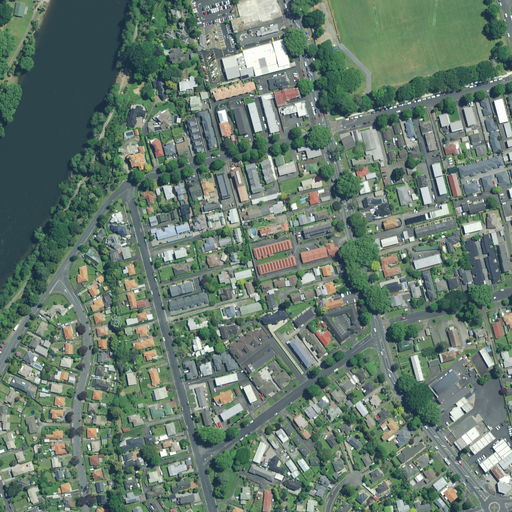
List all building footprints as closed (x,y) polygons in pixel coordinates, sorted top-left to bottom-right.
[(279,12),(276,0),(252,0),(243,2),(242,0),(233,3),(237,15),(238,19),(240,18),(241,23),(243,22),(244,24),(243,25),(243,28),(247,27),(246,24),(259,20),(260,23),(272,20),(270,14),(279,12)] [(26,4),(17,2),(14,16),(23,18),(26,4)] [(326,17),(321,2),(314,4),(319,19),(326,17)] [(181,21),(180,19),(181,18),(180,15),(179,15),(177,8),(170,10),(174,23),(181,21)] [(186,36),(184,28),(185,27),(183,22),(178,23),(180,29),(179,29),(180,32),(177,33),(179,38),(186,36)] [(261,30),(258,31),(258,32),(257,32),(258,36),(262,35),(262,36),(267,34),(276,32),(280,31),(278,24),(274,25),(265,28),(261,28),(261,30)] [(165,33),(168,40),(172,39),(173,40),(176,39),(173,30),(169,31),(169,32),(165,33)] [(206,36),(200,36),(201,44),(196,45),(198,52),(202,51),(204,49),(206,47),(206,44),(207,44),(206,36)] [(274,42),(243,50),(248,67),(241,69),(243,78),(252,76),(291,66),(284,38),(274,41),(274,42)] [(183,57),(179,47),(170,51),(172,54),(169,55),(173,65),(182,61),(180,58),(183,57)] [(196,52),(190,54),(192,62),(199,61),(196,52)] [(236,56),(223,59),(228,79),(241,76),(236,56)] [(285,74),(273,77),(276,88),(288,85),(285,74)] [(180,82),(181,90),(178,91),(179,95),(193,93),(193,89),(194,89),(194,88),(198,87),(197,79),(195,79),(195,78),(194,77),(193,77),(192,77),(191,77),(190,78),(191,81),(180,82)] [(252,80),(211,91),(213,99),(254,88),(252,80)] [(296,86),(274,92),(277,100),(298,95),(296,86)] [(162,88),(158,90),(162,99),(167,97),(162,88)] [(259,95),(269,132),(277,130),(268,93),(259,95)] [(196,98),(196,97),(190,97),(190,100),(188,100),(188,107),(190,107),(191,111),(202,110),(202,104),(201,104),(200,97),(196,98)] [(492,114),(488,98),(481,100),(484,109),(482,109),(484,116),(492,114)] [(508,121),(502,99),(494,101),(500,123),(508,121)] [(252,101),(246,102),(253,130),(260,129),(252,101)] [(305,103),(287,107),(284,109),(285,110),(284,110),(285,114),(288,113),(288,114),(298,111),(300,116),(308,114),(305,103)] [(135,120),(136,118),(137,119),(137,117),(140,118),(141,116),(144,117),(146,111),(140,110),(141,107),(137,105),(136,109),(132,108),(128,121),(129,121),(127,127),(134,129),(135,124),(136,125),(137,121),(135,120)] [(240,105),(232,108),(238,133),(247,131),(240,105)] [(473,107),(465,109),(469,126),(477,124),(473,107)] [(154,126),(148,127),(149,134),(155,133),(156,132),(162,130),(162,131),(166,127),(168,129),(172,125),(166,118),(171,115),(168,109),(161,112),(161,113),(159,111),(152,118),(156,122),(159,120),(161,123),(163,124),(160,126),(154,127),(154,126)] [(449,125),(446,114),(439,116),(442,127),(449,125)] [(494,121),(493,118),(485,120),(488,132),(494,131),(496,130),(495,127),(496,126),(495,120),(494,121)] [(227,120),(218,122),(220,134),(229,132),(227,120)] [(412,121),(405,122),(409,137),(416,135),(412,121)] [(451,131),(453,131),(453,132),(463,129),(462,128),(461,121),(450,124),(451,131)] [(207,123),(198,126),(202,139),(211,136),(207,123)] [(431,123),(423,125),(430,151),(438,149),(431,123)] [(351,136),(341,139),(347,158),(379,149),(373,129),(359,133),(359,131),(353,133),(351,136)] [(189,130),(186,131),(189,145),(200,143),(198,135),(191,136),(189,130)] [(498,132),(490,134),(490,135),(489,136),(490,138),(493,153),(502,151),(499,142),(498,138),(499,138),(498,132)] [(480,142),(478,133),(470,136),(473,149),(475,149),(477,156),(486,154),(483,146),(478,147),(477,143),(480,142)] [(183,141),(174,143),(176,151),(188,148),(185,134),(181,135),(183,141)] [(155,137),(149,143),(152,145),(154,156),(162,154),(159,142),(155,137)] [(318,141),(296,146),(298,151),(305,150),(307,159),(321,155),(318,141)] [(457,149),(459,148),(458,142),(450,144),(450,147),(444,148),(446,155),(453,153),(454,156),(458,155),(457,149)] [(172,143),(162,146),(164,153),(174,151),(172,143)] [(419,148),(410,151),(412,159),(421,156),(419,148)] [(405,150),(399,152),(401,159),(407,157),(405,150)] [(137,152),(127,155),(130,166),(135,165),(137,169),(142,168),(137,152)] [(280,154),(273,156),(275,164),(282,162),(280,154)] [(488,158),(488,160),(482,161),(476,163),(458,168),(461,179),(464,178),(464,176),(470,175),(471,176),(476,175),(476,174),(482,172),(483,173),(488,172),(488,170),(491,169),(491,168),(493,168),(494,169),(497,168),(497,165),(499,164),(500,166),(504,165),(503,162),(502,162),(500,154),(492,156),(493,157),(488,158)] [(267,157),(259,160),(265,182),(273,179),(267,157)] [(253,160),(243,163),(251,193),(260,190),(253,160)] [(310,171),(313,171),(314,174),(321,173),(318,163),(312,165),(307,167),(308,169),(309,169),(310,171)] [(440,163),(433,165),(436,177),(443,175),(440,163)] [(296,172),(294,164),(278,168),(280,176),(296,172)] [(237,166),(230,168),(240,201),(247,199),(237,166)] [(456,166),(448,168),(450,175),(448,175),(453,198),(462,196),(456,173),(457,173),(456,166)] [(376,177),(375,173),(369,175),(369,174),(367,167),(355,171),(358,180),(362,179),(362,181),(367,180),(376,177)] [(416,173),(415,167),(407,169),(408,175),(416,173)] [(222,170),(214,172),(220,197),(228,195),(222,170)] [(509,184),(506,172),(495,174),(496,177),(497,177),(499,183),(498,184),(499,187),(509,184)] [(426,175),(418,177),(426,205),(433,203),(426,175)] [(492,178),(491,175),(481,178),(484,191),(497,188),(496,184),(493,185),(491,178),(492,178)] [(443,176),(436,178),(441,195),(447,193),(443,176)] [(323,181),(315,183),(314,179),(303,182),(304,187),(301,188),(302,192),(324,187),(323,181)] [(215,191),(213,182),(210,183),(210,181),(201,183),(205,197),(209,195),(208,193),(215,191)] [(370,192),(368,181),(358,184),(360,195),(370,192)] [(479,192),(476,181),(473,182),(473,183),(466,185),(466,184),(463,185),(466,195),(479,192)] [(178,195),(179,201),(184,200),(183,194),(186,194),(183,183),(177,184),(178,186),(175,187),(176,192),(177,192),(178,195)] [(197,197),(202,196),(200,186),(199,186),(198,183),(193,185),(194,187),(189,188),(193,201),(198,200),(197,197)] [(168,184),(161,186),(165,198),(172,196),(168,184)] [(409,197),(406,186),(397,188),(401,206),(407,205),(406,203),(412,202),(410,196),(409,197)] [(301,200),(299,200),(301,206),(307,205),(306,202),(309,201),(311,205),(319,203),(318,199),(320,199),(318,194),(324,193),(323,189),(317,191),(317,192),(300,196),(301,200)] [(149,190),(139,192),(141,198),(145,197),(146,204),(152,202),(149,190)] [(283,197),(281,193),(251,201),(253,205),(283,197)] [(382,203),(381,197),(373,199),(372,198),(368,199),(368,197),(365,198),(366,199),(363,200),(365,208),(382,203)] [(216,200),(201,204),(202,211),(218,206),(216,200)] [(273,207),(275,214),(277,214),(283,212),(283,210),(284,210),(283,203),(273,206),(273,207)] [(463,211),(464,213),(469,211),(470,214),(486,210),(484,203),(468,207),(467,203),(462,204),(462,207),(455,208),(456,213),(463,211)] [(191,213),(188,204),(180,206),(184,221),(191,219),(189,214),(191,213)] [(442,209),(405,219),(407,225),(450,214),(447,204),(441,205),(442,209)] [(259,217),(265,216),(274,213),(272,207),(258,211),(257,209),(247,212),(248,215),(244,216),(245,221),(259,217)] [(230,213),(229,213),(230,217),(228,217),(229,221),(231,221),(231,224),(239,222),(236,209),(229,211),(230,213)] [(378,219),(376,209),(370,210),(370,212),(367,213),(369,221),(378,219)] [(159,223),(178,218),(176,210),(157,215),(159,223)] [(315,216),(316,222),(325,219),(326,221),(330,220),(327,211),(314,214),(315,216)] [(111,224),(122,222),(121,217),(123,217),(122,215),(121,212),(119,213),(119,214),(112,215),(113,218),(110,221),(111,224)] [(496,228),(496,212),(487,213),(488,218),(487,218),(487,229),(496,228)] [(208,213),(209,216),(206,217),(209,229),(213,228),(211,222),(221,220),(222,225),(226,224),(222,213),(212,216),(211,213),(208,213)] [(274,213),(265,216),(267,221),(275,219),(274,217),(274,213)] [(307,224),(306,218),(305,215),(301,216),(301,215),(298,216),(299,221),(300,226),(307,224)] [(158,225),(155,216),(149,218),(151,227),(158,225)] [(206,221),(202,222),(200,220),(198,218),(196,221),(196,223),(194,223),(195,226),(192,226),(193,230),(195,229),(195,230),(199,230),(207,228),(206,221)] [(396,219),(383,222),(385,230),(398,227),(396,219)] [(454,219),(415,230),(417,238),(456,227),(454,219)] [(328,221),(301,228),(303,235),(330,229),(328,221)] [(481,221),(464,225),(466,232),(482,228),(481,221)] [(262,237),(275,233),(275,232),(281,231),(281,233),(289,231),(287,223),(280,225),(274,227),(273,226),(259,229),(260,233),(261,233),(262,237)] [(190,230),(188,224),(176,227),(178,234),(190,230)] [(122,237),(131,234),(130,231),(127,232),(125,226),(117,228),(116,227),(112,225),(110,229),(114,231),(115,233),(118,232),(119,234),(121,234),(122,237)] [(167,226),(168,228),(164,229),(165,232),(162,233),(161,229),(157,231),(156,228),(150,230),(152,234),(156,233),(158,240),(177,235),(174,226),(170,227),(169,225),(167,226)] [(104,230),(102,230),(99,234),(95,239),(100,243),(107,235),(104,230)] [(452,245),(460,243),(457,232),(452,233),(453,236),(447,238),(448,242),(446,243),(449,253),(454,252),(452,245)] [(498,283),(502,282),(499,272),(497,272),(496,269),(498,269),(493,246),(498,245),(496,233),(483,236),(484,238),(481,239),(482,243),(481,243),(484,254),(489,253),(490,257),(485,258),(490,279),(492,279),(493,284),(497,283),(498,283)] [(395,234),(380,239),(382,246),(398,242),(395,234)] [(116,237),(116,236),(111,237),(111,238),(107,238),(108,241),(108,243),(107,243),(108,246),(110,245),(110,246),(112,246),(112,247),(113,247),(114,248),(122,246),(121,242),(122,242),(121,239),(121,238),(119,238),(119,236),(116,237)] [(231,244),(229,237),(221,239),(218,240),(220,247),(231,244)] [(379,237),(366,241),(369,252),(383,249),(379,237)] [(215,249),(212,238),(206,240),(207,243),(204,244),(206,252),(215,249)] [(290,240),(253,249),(256,257),(292,248),(290,240)] [(471,241),(471,240),(466,241),(467,244),(465,245),(466,251),(469,250),(470,254),(467,255),(470,266),(473,265),(474,268),(471,269),(473,275),(476,274),(476,277),(474,278),(476,286),(484,284),(483,281),(485,281),(484,275),(483,275),(479,259),(475,260),(474,257),(478,256),(476,245),(475,245),(474,240),(471,241)] [(333,242),(326,244),(329,255),(332,255),(332,257),(337,256),(337,253),(340,253),(338,246),(335,247),(333,242)] [(509,271),(503,244),(497,246),(500,261),(503,273),(509,271)] [(326,246),(301,253),(304,263),(329,256),(326,246)] [(131,258),(128,247),(121,248),(124,260),(131,258)] [(96,252),(90,248),(84,256),(97,266),(101,261),(96,257),(96,258),(93,256),(96,252)] [(187,256),(185,249),(174,252),(176,259),(187,256)] [(120,260),(117,250),(111,252),(113,263),(117,262),(116,261),(120,260)] [(174,254),(172,250),(164,252),(165,257),(163,257),(165,262),(173,260),(171,255),(174,254)] [(235,262),(236,265),(241,263),(239,252),(229,254),(231,263),(235,262)] [(217,258),(216,253),(206,256),(209,268),(219,266),(217,261),(216,262),(215,258),(217,258)] [(439,254),(414,261),(417,269),(442,262),(439,254)] [(385,278),(392,276),(393,279),(398,278),(397,275),(401,274),(399,266),(388,269),(387,265),(398,263),(396,255),(380,259),(385,278)] [(294,256),(258,266),(260,275),(297,265),(296,264),(297,264),(295,256),(294,256)] [(188,264),(186,265),(186,264),(173,268),(175,276),(188,273),(188,272),(190,272),(188,264)] [(344,264),(336,266),(338,274),(346,273),(344,264)] [(85,265),(79,266),(80,281),(87,280),(85,265)] [(136,275),(133,265),(127,266),(127,267),(122,268),(122,271),(123,271),(124,274),(129,273),(129,276),(136,275)] [(331,269),(330,266),(321,269),(324,277),(328,276),(329,277),(334,275),(332,269),(331,269)] [(464,285),(467,284),(469,290),(474,289),(469,270),(464,271),(463,268),(458,269),(460,276),(461,276),(462,278),(461,279),(462,281),(463,281),(464,285)] [(252,277),(250,270),(235,274),(236,281),(252,277)] [(429,290),(427,291),(429,298),(431,297),(431,300),(437,299),(430,271),(422,273),(424,279),(426,279),(427,281),(424,282),(426,289),(428,288),(429,290)] [(225,284),(230,283),(229,280),(227,280),(225,272),(221,273),(222,275),(218,276),(220,284),(225,282),(225,284)] [(312,276),(311,273),(301,277),(302,280),(301,281),(302,285),(315,280),(313,275),(312,276)] [(287,281),(289,287),(290,286),(290,287),(298,285),(296,276),(288,278),(289,281),(287,281)] [(459,287),(456,278),(448,281),(450,290),(459,287)] [(127,290),(131,289),(131,290),(134,289),(133,289),(137,288),(135,280),(127,282),(125,283),(127,290)] [(289,287),(287,281),(285,282),(285,280),(279,281),(274,282),(275,288),(278,287),(279,288),(286,287),(289,287)] [(447,290),(444,280),(435,283),(438,292),(447,290)] [(194,291),(192,282),(170,288),(172,297),(194,291)] [(269,295),(273,294),(274,294),(273,287),(271,282),(261,285),(263,293),(266,292),(267,294),(269,293),(269,295)] [(322,295),(323,297),(336,293),(332,282),(322,285),(324,290),(320,291),(322,295)] [(387,293),(396,291),(397,294),(401,293),(398,284),(398,282),(385,285),(387,293)] [(415,288),(413,282),(409,283),(413,299),(421,297),(419,287),(415,288)] [(254,297),(256,302),(259,301),(257,293),(255,294),(251,283),(245,284),(249,296),(250,298),(254,297)] [(95,284),(87,289),(92,296),(99,292),(95,284)] [(221,294),(223,301),(232,298),(233,302),(239,301),(236,291),(233,292),(231,288),(226,289),(226,288),(218,291),(219,295),(221,294)] [(302,295),(304,300),(315,297),(313,290),(304,293),(304,294),(302,295)] [(136,303),(134,293),(127,294),(131,310),(138,308),(138,309),(146,307),(145,300),(136,303)] [(202,294),(202,293),(198,294),(198,295),(195,296),(195,295),(191,296),(191,297),(188,298),(188,297),(183,298),(183,299),(181,300),(181,299),(176,300),(176,301),(173,302),(173,301),(168,302),(169,305),(168,305),(170,311),(183,308),(183,310),(187,309),(187,307),(190,306),(191,308),(195,307),(194,305),(197,304),(198,306),(202,305),(201,303),(205,302),(205,304),(209,303),(207,293),(202,294)] [(304,300),(302,295),(300,296),(299,293),(291,296),(293,303),(301,300),(302,301),(304,300)] [(273,294),(269,295),(266,296),(269,309),(273,308),(273,311),(278,310),(273,294)] [(396,294),(386,297),(389,307),(401,303),(399,296),(397,297),(396,294)] [(101,299),(90,303),(92,309),(103,305),(101,299)] [(260,302),(239,308),(240,311),(236,312),(237,317),(262,310),(260,302)] [(352,303),(323,310),(320,316),(339,342),(347,336),(344,332),(342,334),(329,316),(347,312),(351,324),(347,327),(348,328),(348,329),(351,333),(359,327),(352,303)] [(53,306),(46,314),(51,318),(56,312),(58,311),(58,308),(59,305),(53,306)] [(236,316),(233,306),(225,308),(227,314),(228,314),(229,318),(236,316)] [(317,315),(312,308),(294,321),(298,328),(317,315)] [(152,314),(146,316),(146,312),(136,315),(137,317),(126,320),(128,326),(148,320),(148,321),(153,319),(152,314)] [(100,313),(93,314),(95,323),(102,321),(100,313)] [(511,313),(508,315),(503,317),(504,322),(505,321),(506,325),(509,324),(510,329),(511,328),(511,313)] [(498,319),(498,322),(492,324),(496,339),(498,339),(498,337),(503,336),(501,326),(503,325),(501,318),(498,319)] [(208,323),(207,321),(195,324),(195,322),(194,323),(193,320),(188,321),(189,323),(188,323),(188,326),(189,326),(190,331),(208,328),(207,323),(208,323)] [(41,322),(36,333),(42,336),(48,325),(41,322)] [(297,330),(291,322),(284,327),(286,331),(285,332),(289,336),(297,330)] [(216,337),(222,336),(223,339),(229,337),(234,336),(234,334),(238,333),(236,325),(226,327),(220,328),(221,330),(215,331),(216,337)] [(103,326),(96,328),(98,336),(105,334),(103,326)] [(148,335),(145,326),(135,329),(137,334),(139,334),(140,338),(148,335)] [(70,327),(63,329),(66,340),(73,338),(70,327)] [(309,343),(310,342),(312,345),(313,345),(314,346),(312,348),(314,351),(316,350),(319,353),(317,355),(320,358),(327,353),(308,328),(299,335),(302,340),(305,338),(306,338),(306,339),(309,343)] [(461,345),(456,328),(448,330),(452,347),(453,347),(458,346),(461,345)] [(479,338),(483,337),(482,334),(485,333),(484,329),(474,331),(475,335),(478,335),(479,338)] [(245,335),(247,337),(245,338),(244,336),(237,341),(238,343),(236,344),(235,342),(228,347),(229,348),(229,349),(233,355),(235,354),(238,359),(243,356),(240,351),(243,348),(247,353),(252,349),(249,344),(252,343),(255,347),(261,343),(258,339),(261,337),(257,330),(253,333),(252,330),(245,335)] [(331,336),(328,331),(322,336),(318,331),(315,334),(325,347),(328,345),(327,344),(331,341),(328,338),(331,336)] [(212,343),(201,345),(199,336),(195,337),(195,340),(193,340),(194,345),(193,345),(196,358),(205,356),(204,353),(214,351),(212,343)] [(397,342),(396,342),(398,350),(411,347),(410,343),(407,344),(406,340),(402,341),(401,337),(396,338),(397,342)] [(40,341),(34,338),(30,346),(36,349),(40,341)] [(155,346),(152,338),(132,343),(133,348),(136,347),(137,350),(155,346)] [(314,363),(295,338),(289,343),(307,368),(314,363)] [(453,347),(452,347),(448,348),(449,351),(439,354),(441,363),(457,359),(456,355),(462,354),(461,352),(463,352),(463,349),(459,350),(458,346),(453,347)] [(494,365),(485,348),(479,351),(489,368),(494,365)] [(158,360),(155,350),(143,353),(144,357),(146,356),(147,361),(153,360),(153,361),(158,360)] [(276,356),(271,350),(250,365),(245,368),(250,374),(276,356)] [(510,353),(508,354),(507,350),(500,351),(502,359),(503,359),(504,362),(503,362),(505,368),(511,366),(511,357),(509,359),(509,356),(511,356),(510,353)] [(105,353),(97,352),(96,361),(104,362),(105,353)] [(419,352),(410,354),(417,380),(425,378),(419,352)] [(34,356),(27,353),(24,361),(31,364),(34,356)] [(221,370),(220,366),(226,364),(228,372),(238,368),(237,363),(235,363),(234,359),(231,360),(229,355),(227,355),(226,353),(224,353),(211,357),(213,364),(215,373),(217,372),(217,371),(221,370)] [(71,360),(62,359),(61,367),(70,368),(71,360)] [(277,365),(274,361),(268,366),(270,368),(268,369),(270,372),(273,370),(274,372),(273,373),(275,376),(283,370),(278,364),(277,365)] [(198,376),(195,362),(185,364),(186,368),(188,367),(190,373),(185,374),(187,380),(193,378),(193,377),(198,376)] [(210,363),(201,365),(201,366),(200,367),(201,374),(203,373),(204,377),(212,374),(211,368),(212,368),(210,363)] [(30,369),(23,365),(18,374),(26,378),(30,369)] [(103,367),(96,365),(94,374),(102,375),(103,367)] [(56,371),(55,377),(56,377),(55,380),(62,381),(62,380),(68,381),(69,373),(61,371),(58,371),(59,368),(56,368),(55,371),(56,371)] [(364,379),(367,377),(365,374),(366,373),(362,368),(355,374),(362,383),(365,380),(364,379)] [(149,373),(150,373),(152,383),(151,383),(152,386),(153,386),(154,386),(155,386),(157,386),(156,385),(160,384),(156,369),(152,370),(152,369),(148,370),(149,373)] [(429,385),(438,397),(456,384),(461,380),(460,379),(461,378),(455,369),(439,381),(437,379),(429,385)] [(291,380),(284,371),(273,379),(280,388),(283,386),(282,385),(287,381),(288,382),(291,380)] [(260,388),(267,383),(264,379),(263,380),(260,377),(261,376),(259,372),(252,377),(253,379),(252,380),(257,387),(258,386),(260,388)] [(134,373),(126,374),(129,386),(137,384),(134,373)] [(238,381),(236,374),(215,379),(217,386),(238,381)] [(30,385),(14,376),(10,385),(32,397),(35,393),(28,389),(30,385)] [(359,382),(354,376),(341,386),(346,392),(359,382)] [(102,380),(93,378),(91,385),(100,388),(102,380)] [(267,383),(260,388),(259,389),(262,395),(263,394),(266,399),(269,396),(269,395),(273,392),(274,393),(277,390),(270,381),(267,383)] [(61,384),(50,382),(49,389),(59,391),(61,384)] [(357,390),(360,388),(366,396),(375,389),(369,382),(363,387),(361,384),(356,388),(357,390)] [(467,387),(461,391),(456,384),(438,397),(437,398),(442,405),(436,410),(440,415),(456,403),(465,396),(471,392),(467,387)] [(257,401),(250,385),(243,388),(250,404),(257,401)] [(205,391),(203,386),(195,388),(200,407),(207,406),(203,392),(205,391)] [(168,398),(165,387),(154,390),(154,393),(152,393),(154,401),(168,398)] [(100,390),(92,389),(91,397),(99,399),(100,390)] [(221,404),(222,405),(233,400),(230,395),(232,394),(230,390),(224,393),(222,392),(221,393),(220,393),(219,395),(213,398),(215,402),(216,402),(216,403),(217,405),(219,405),(221,405),(221,404)] [(338,394),(335,390),(331,394),(337,403),(344,398),(340,393),(338,394)] [(17,394),(11,391),(6,402),(12,405),(17,394)] [(64,397),(54,395),(53,403),(63,405),(64,397)] [(369,401),(372,405),(373,406),(374,405),(376,407),(380,405),(379,404),(381,402),(377,396),(375,397),(374,395),(371,397),(372,398),(369,401)] [(458,406),(450,412),(453,415),(451,417),(455,422),(465,414),(462,410),(461,408),(462,406),(465,410),(466,410),(468,412),(474,408),(465,396),(456,403),(458,406)] [(330,403),(325,397),(319,401),(320,402),(318,404),(322,409),(330,403)] [(354,408),(356,407),(363,417),(368,413),(360,401),(353,406),(354,408)] [(97,404),(89,403),(88,412),(96,413),(97,404)] [(165,418),(165,417),(172,414),(169,403),(163,405),(164,409),(156,411),(155,407),(150,408),(153,420),(161,417),(161,418),(165,418)] [(243,410),(239,404),(220,415),(224,421),(243,410)] [(321,411),(316,404),(312,406),(317,414),(321,411)] [(318,417),(310,406),(304,411),(310,420),(313,418),(314,419),(318,417)] [(205,409),(205,412),(202,413),(205,427),(212,425),(209,411),(210,411),(209,408),(205,409)] [(333,408),(331,410),(329,408),(322,414),(325,417),(327,415),(331,420),(338,414),(339,415),(342,413),(338,408),(335,410),(333,408)] [(63,411),(51,410),(50,414),(50,419),(57,419),(57,417),(63,417),(63,411)] [(386,412),(384,410),(378,414),(381,418),(377,421),(380,424),(391,416),(387,411),(386,412)] [(303,416),(301,414),(293,419),(299,428),(306,423),(302,417),(303,416)] [(139,416),(136,416),(136,415),(128,417),(130,423),(133,422),(134,427),(144,425),(142,420),(141,420),(139,416)] [(376,425),(370,415),(365,417),(367,420),(365,421),(369,428),(376,425)] [(101,417),(92,416),(92,424),(100,424),(101,417)] [(28,421),(26,422),(26,425),(28,424),(30,434),(37,433),(34,417),(27,418),(28,421)] [(388,438),(393,434),(399,429),(397,426),(399,425),(396,421),(395,423),(391,418),(388,421),(389,424),(387,425),(391,430),(387,433),(386,431),(382,434),(383,436),(381,438),(384,441),(388,438)] [(353,426),(349,421),(339,428),(342,432),(344,431),(346,434),(351,430),(350,428),(353,426)] [(462,421),(453,428),(454,430),(449,433),(453,438),(466,427),(462,421)] [(176,434),(173,423),(165,425),(168,436),(176,434)] [(294,432),(288,424),(283,428),(289,436),(294,432)] [(475,426),(456,441),(463,449),(481,435),(475,426)] [(276,433),(275,433),(283,443),(289,439),(287,436),(281,428),(276,433)] [(98,433),(98,429),(87,429),(87,438),(97,438),(97,433),(98,433)] [(397,434),(399,437),(397,438),(394,440),(400,448),(411,439),(408,436),(410,435),(407,431),(406,432),(404,430),(403,429),(397,434)] [(44,439),(44,442),(63,442),(63,431),(58,431),(58,430),(55,430),(55,432),(52,432),(53,434),(51,434),(51,435),(45,435),(45,439),(44,439)] [(311,437),(307,431),(302,434),(307,440),(311,437)] [(490,432),(469,447),(475,455),(496,439),(490,432)] [(15,440),(12,434),(3,438),(5,442),(6,442),(9,450),(15,447),(13,441),(15,440)] [(276,448),(276,449),(279,447),(278,446),(279,446),(277,444),(279,442),(273,435),(268,440),(270,443),(275,449),(276,448)] [(337,441),(333,435),(326,440),(332,449),(338,444),(336,441),(337,441)] [(154,443),(153,436),(145,438),(147,445),(154,443)] [(167,442),(162,443),(164,448),(169,447),(171,452),(169,453),(170,456),(176,454),(175,452),(180,451),(179,446),(177,447),(176,442),(183,440),(182,436),(167,440),(167,442)] [(303,443),(297,436),(292,440),(297,447),(303,443)] [(144,445),(142,437),(134,440),(133,438),(127,440),(128,445),(121,447),(122,451),(144,445)] [(353,437),(352,438),(351,437),(347,441),(349,443),(357,450),(362,445),(353,437)] [(496,451),(479,464),(486,472),(498,462),(511,452),(511,450),(503,438),(492,446),(496,451)] [(100,452),(99,442),(91,443),(92,452),(100,452)] [(260,442),(260,443),(253,461),(259,464),(267,446),(264,445),(265,444),(260,442)] [(425,448),(421,443),(415,447),(414,445),(410,448),(408,446),(401,451),(402,453),(397,457),(403,464),(425,448)] [(65,450),(65,444),(51,445),(52,451),(55,451),(56,455),(67,454),(66,450),(65,450)] [(310,453),(304,446),(299,450),(305,457),(310,453)] [(25,461),(22,452),(15,454),(18,463),(25,461)] [(511,452),(498,462),(503,469),(511,462),(511,452)] [(93,453),(94,456),(89,457),(91,465),(93,465),(93,466),(98,465),(101,465),(99,453),(93,453)] [(138,460),(133,461),(131,453),(123,455),(126,465),(133,463),(134,466),(140,465),(141,466),(145,465),(143,457),(138,458),(138,460)] [(372,463),(367,455),(361,458),(366,467),(372,463)] [(422,468),(429,463),(430,464),(434,461),(432,459),(430,461),(427,457),(426,458),(424,455),(416,462),(418,465),(417,465),(418,467),(419,466),(421,469),(420,470),(421,472),(423,470),(422,468)] [(58,464),(57,459),(52,459),(53,468),(60,467),(60,464),(58,464)] [(297,462),(298,462),(297,462),(304,472),(309,469),(302,459),(300,461),(299,460),(297,462)] [(338,460),(338,461),(333,463),(336,472),(341,470),(340,468),(343,466),(341,460),(340,459),(338,460)] [(294,479),(298,476),(297,474),(299,473),(296,470),(297,469),(290,460),(285,463),(292,473),(291,474),(294,479)] [(35,470),(32,463),(12,470),(15,477),(35,470)] [(498,482),(507,485),(511,480),(510,473),(509,473),(505,474),(502,470),(497,464),(490,469),(499,481),(498,482)] [(187,470),(186,465),(174,468),(174,465),(168,467),(170,477),(178,474),(178,473),(187,470)] [(279,473),(278,474),(276,474),(271,472),(271,473),(252,465),(249,472),(255,475),(255,474),(267,479),(266,479),(273,482),(274,478),(282,481),(284,477),(280,475),(280,474),(279,473)] [(62,475),(64,475),(63,470),(64,470),(63,467),(59,468),(60,471),(55,472),(57,482),(60,481),(59,479),(63,478),(62,475)] [(408,469),(406,467),(401,470),(403,472),(402,473),(407,480),(414,475),(415,475),(419,472),(416,467),(411,470),(410,468),(408,469)] [(434,472),(431,468),(424,473),(427,478),(425,480),(427,484),(436,477),(433,473),(434,472)] [(94,470),(95,472),(92,472),(94,481),(104,479),(101,470),(99,471),(98,469),(94,470)] [(380,474),(377,469),(370,473),(373,478),(370,480),(372,484),(384,477),(381,473),(380,474)] [(158,477),(157,471),(147,474),(148,479),(149,483),(158,481),(159,483),(162,482),(161,477),(158,477)] [(423,478),(420,474),(414,479),(418,483),(423,478)] [(328,481),(329,479),(321,476),(319,481),(318,483),(321,484),(323,485),(328,487),(330,482),(328,481)] [(130,489),(130,490),(139,488),(136,479),(133,480),(132,478),(124,480),(126,490),(130,489)] [(287,480),(283,481),(285,487),(287,486),(288,488),(290,489),(293,489),(297,491),(301,488),(300,482),(297,481),(296,482),(292,481),(292,479),(288,478),(287,480)] [(450,481),(447,484),(442,478),(433,485),(438,492),(446,485),(448,487),(452,484),(450,481)] [(30,486),(27,479),(17,483),(19,490),(30,486)] [(171,484),(173,494),(179,492),(179,491),(191,488),(189,480),(171,484)] [(104,491),(103,482),(96,483),(97,492),(104,491)] [(389,489),(385,482),(380,485),(381,486),(376,489),(380,495),(389,489)] [(507,485),(498,482),(497,484),(498,492),(505,494),(511,488),(511,487),(507,485)] [(71,491),(69,484),(60,486),(62,493),(71,491)] [(326,492),(327,489),(321,486),(321,487),(319,486),(318,489),(318,490),(316,495),(322,498),(325,491),(326,492)] [(34,488),(27,490),(32,503),(33,503),(33,504),(39,502),(34,488)] [(161,490),(161,488),(152,491),(152,492),(146,493),(148,499),(164,495),(163,489),(161,490)] [(242,493),(241,493),(241,500),(246,500),(250,500),(250,488),(243,488),(242,493)] [(450,488),(443,493),(451,503),(458,498),(450,488)] [(270,511),(272,491),(265,490),(265,494),(264,494),(262,511),(267,511),(270,511)] [(135,496),(134,496),(133,492),(127,494),(127,497),(125,497),(126,504),(140,501),(138,496),(135,497),(135,496)] [(369,497),(363,492),(359,496),(356,500),(362,505),(369,497)] [(178,499),(179,505),(188,503),(188,504),(195,502),(193,494),(178,499)] [(105,500),(105,496),(98,496),(98,505),(109,505),(109,500),(105,500)] [(72,503),(72,497),(64,498),(64,499),(61,499),(61,504),(65,504),(65,508),(75,507),(75,503),(72,503)] [(310,498),(309,501),(308,500),(308,503),(307,503),(306,505),(308,505),(307,511),(308,511),(313,511),(314,506),(317,506),(317,501),(314,501),(314,499),(310,498)] [(445,505),(440,498),(435,502),(440,509),(445,505)] [(164,511),(156,500),(151,504),(155,509),(152,511),(164,511)] [(404,506),(402,500),(396,502),(398,511),(396,511),(410,511),(408,505),(404,506)] [(347,504),(344,502),(341,505),(344,507),(342,509),(341,508),(338,511),(348,511),(353,505),(349,502),(347,504)] [(421,506),(419,502),(414,504),(416,511),(426,511),(431,510),(430,503),(421,506)]
